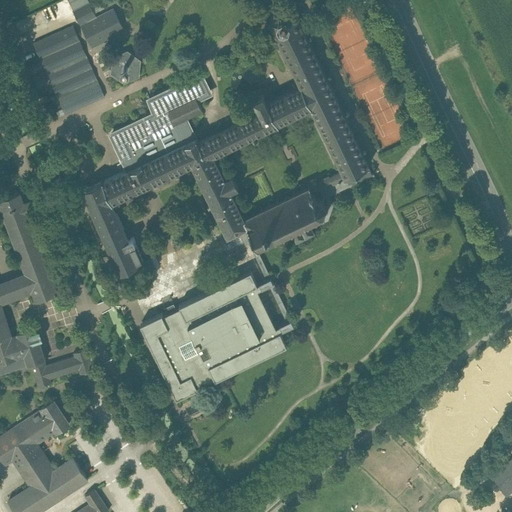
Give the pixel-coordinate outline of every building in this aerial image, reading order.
[(114,7),(97,16),(89,1),(73,9),(92,46),(125,29),(114,7)] [(187,117),(203,109),(197,98),(210,91),(201,73),(155,95),(157,101),(152,104),(155,112),(112,132),(129,168),(103,181),(103,180),(83,188),(120,271),(144,261),(135,241),(130,243),(112,202),(192,163),(228,234),(242,227),(247,225),(246,223),(324,185),(329,194),(374,172),(374,170),(372,171),(297,17),(295,18),(293,13),(291,13),(288,14),(287,10),(270,19),(302,84),(267,101),(264,95),(262,94),(256,97),(255,99),(261,110),(199,140),(197,136),(196,136),(187,117)] [(73,24),(34,42),(65,113),(105,96),(73,24)] [(128,49),(113,55),(111,72),(124,82),(140,75),(141,58),(128,49)] [(35,76),(39,86),(48,82),(44,72),(35,76)] [(324,185),(246,223),(247,225),(249,226),(258,243),(257,245),(258,246),(259,243),(261,242),(262,244),(264,245),(266,244),(266,242),(265,240),(267,239),(268,241),(270,241),(268,238),(275,235),(276,238),(278,237),(276,234),(283,231),(284,234),(286,233),(284,230),(291,227),(296,238),(296,239),(297,240),(298,238),(305,235),(306,237),(307,236),(306,234),(313,231),(315,231),(315,230),(314,230),(312,226),(328,218),(333,204),(329,194),(324,185)] [(1,194),(0,194),(0,209),(2,209),(28,275),(0,285),(0,371),(20,365),(21,366),(31,363),(45,359),(46,358),(36,326),(11,333),(1,301),(33,289),(37,299),(57,292),(27,211),(35,208),(32,199),(24,202),(20,192),(2,198),(1,194)] [(183,301),(180,303),(180,305),(178,306),(163,313),(162,311),(141,322),(177,396),(198,386),(197,384),(214,376),(215,377),(287,343),(281,329),(294,323),(258,246),(257,245),(258,243),(249,226),(247,225),(242,227),(267,278),(258,282),(251,268),(183,301)] [(74,354),(46,363),(45,359),(31,363),(38,385),(52,380),(51,377),(79,368),(80,372),(94,368),(87,347),(73,351),(74,354)] [(55,468),(37,442),(56,429),(57,431),(69,423),(53,398),(41,407),(42,408),(0,436),(0,454),(5,463),(13,458),(31,484),(29,485),(29,484),(27,486),(27,487),(9,499),(17,511),(36,511),(38,511),(39,511),(41,510),(40,509),(65,493),(65,494),(67,493),(67,492),(88,478),(74,456),(58,466),(58,465),(56,467),(55,468)] [(511,455),(490,474),(507,493),(511,488),(511,455)] [(91,502),(75,511),(104,511),(109,509),(109,508),(95,488),(85,494),(91,502)]
